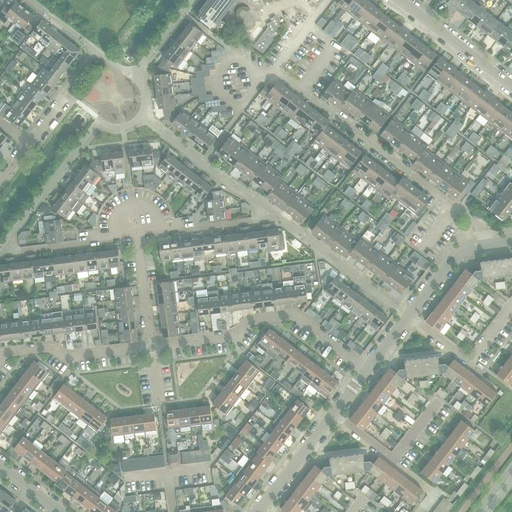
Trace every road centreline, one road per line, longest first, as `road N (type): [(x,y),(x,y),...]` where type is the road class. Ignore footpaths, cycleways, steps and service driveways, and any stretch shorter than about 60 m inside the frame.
road 1 (residential): [(365,370),(291,315),(251,319),(228,337),(151,347)]
road 2 (residential): [(453,206),(301,88)]
road 3 (residential): [(151,347),(69,357),(41,347),(0,358)]
road 4 (tertiary): [(511,87),(395,0)]
